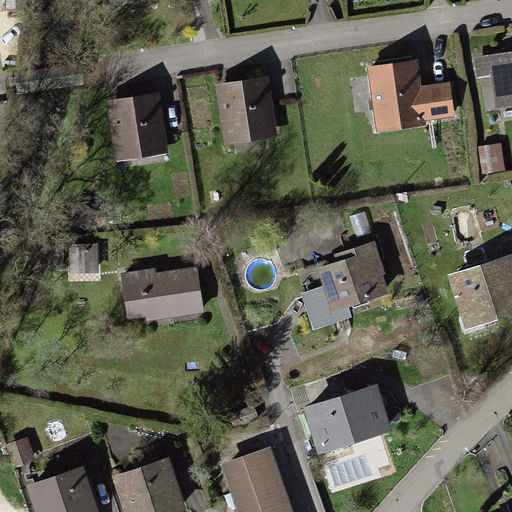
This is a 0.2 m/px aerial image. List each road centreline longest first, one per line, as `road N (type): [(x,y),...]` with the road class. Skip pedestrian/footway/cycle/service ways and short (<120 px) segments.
road 1 (residential): [(91,78),(511,13)]
road 2 (residential): [(262,346),(318,511)]
road 3 (residential): [(395,511),(511,394)]
